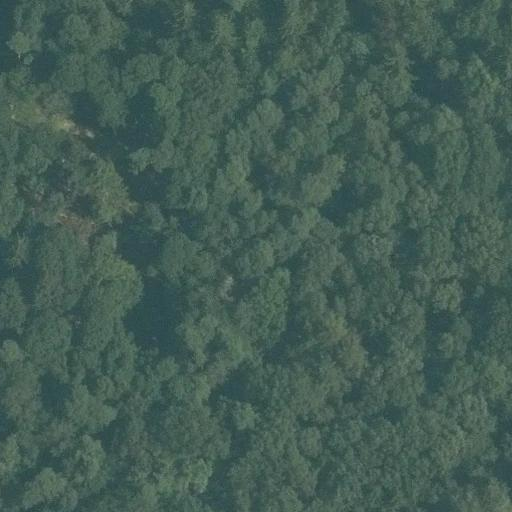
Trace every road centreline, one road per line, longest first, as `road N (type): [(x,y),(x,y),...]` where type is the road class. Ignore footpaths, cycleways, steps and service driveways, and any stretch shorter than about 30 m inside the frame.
road 1 (track): [(511,88),(416,47),(170,63),(0,44)]
road 2 (track): [(0,144),(33,158),(144,148),(183,126),(228,84),(249,54),(266,0)]
